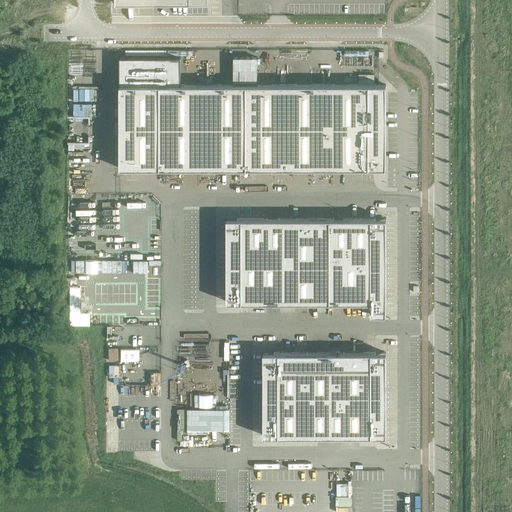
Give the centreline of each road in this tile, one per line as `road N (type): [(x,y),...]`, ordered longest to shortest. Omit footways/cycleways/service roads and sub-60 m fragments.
road 1 (trunk): [(50,511),(46,0)]
road 2 (trunk): [(22,0),(25,511)]
road 3 (unclassified): [(440,455),(180,459),(170,450),(171,326)]
road 4 (unclassified): [(439,33),(112,32)]
road 5 (unclassified): [(439,328),(171,326)]
road 6 (unclassified): [(439,197),(172,196)]
road 7 (unclassified): [(172,196),(112,195),(112,32)]
road 8 (unclassified): [(439,197),(439,33)]
road 9 (unknown): [(239,327),(241,440),(251,458)]
road 10 (unclassified): [(439,328),(439,197)]
road 11 (unclassified): [(171,326),(172,196)]
road 12 (unclassified): [(440,455),(439,328)]
